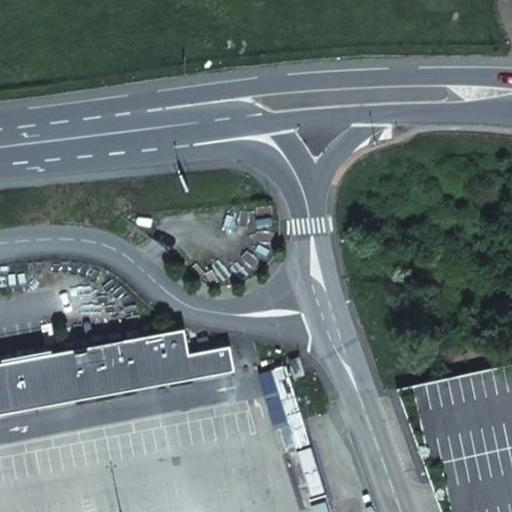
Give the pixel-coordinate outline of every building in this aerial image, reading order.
[(184,326),(0,360),(0,403),(234,360),(230,342),(189,350),(184,326)] [(305,370),(300,352),(290,355),(294,373),(305,370)] [(272,364),(297,444),(312,440),(287,360),(272,364)] [(298,446),(313,495),(328,491),(312,441),(298,446)] [(312,501),(315,511),(331,511),(327,497),(312,501)]
